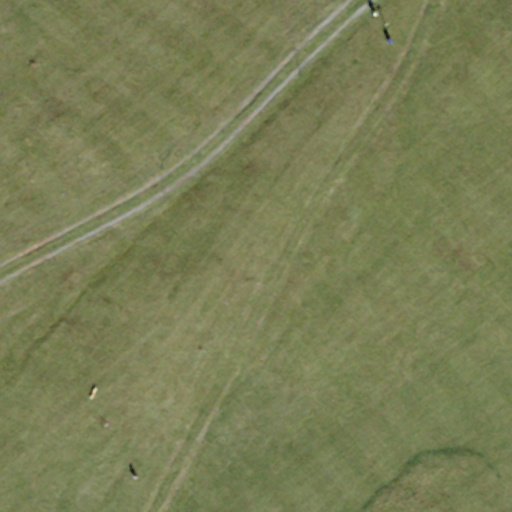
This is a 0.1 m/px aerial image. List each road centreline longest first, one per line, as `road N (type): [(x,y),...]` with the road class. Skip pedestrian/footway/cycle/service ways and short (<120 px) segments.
road 1 (track): [(153,511),(422,0)]
road 2 (track): [(363,0),(192,161),(0,279)]
